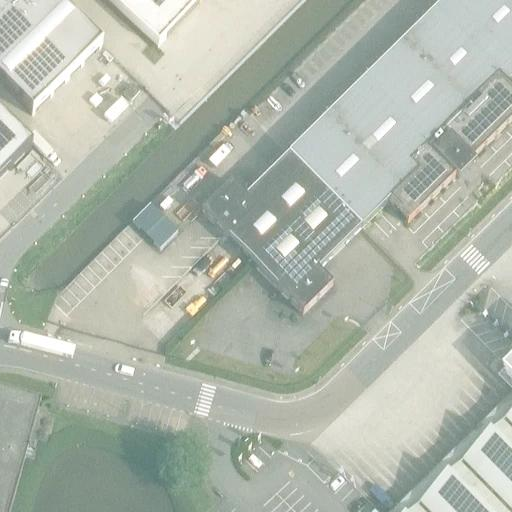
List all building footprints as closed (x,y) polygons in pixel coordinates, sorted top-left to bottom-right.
[(53,0),(0,0),(0,85),(32,117),(101,48),(53,0)] [(106,0),(157,48),(202,0),(106,0)] [(511,91),(507,86),(511,80),(511,0),(445,0),(245,198),(231,184),(201,214),(302,316),(332,287),(318,273),(389,202),(408,222),(406,224),(407,225),(455,178),(458,180),(472,166),(470,163),(511,121),(511,91)] [(123,96),(131,103),(139,93),(131,86),(123,96)] [(0,179),(31,149),(0,116),(0,179)] [(159,253),(178,235),(150,206),(132,224),(159,253)] [(511,511),(511,373),(508,378),(511,382),(511,423),(421,511),(511,511)] [(0,394),(0,511),(10,511),(40,405),(0,394)]
